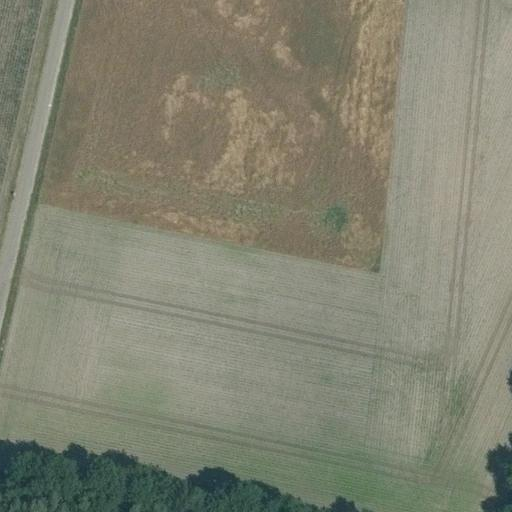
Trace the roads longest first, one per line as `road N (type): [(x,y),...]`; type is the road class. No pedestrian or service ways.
road 1 (unclassified): [(66,0),(0,291)]
road 2 (track): [(0,481),(143,511)]
